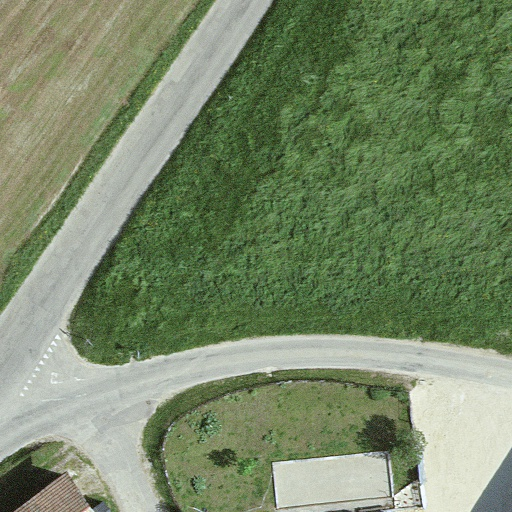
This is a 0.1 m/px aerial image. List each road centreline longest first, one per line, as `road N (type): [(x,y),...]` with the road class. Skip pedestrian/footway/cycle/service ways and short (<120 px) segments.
road 1 (unclassified): [(0,404),(283,352),(387,350),(511,368)]
road 2 (unclassified): [(0,366),(244,0)]
